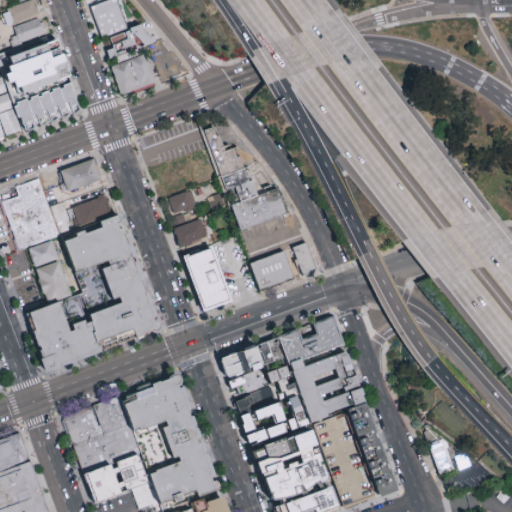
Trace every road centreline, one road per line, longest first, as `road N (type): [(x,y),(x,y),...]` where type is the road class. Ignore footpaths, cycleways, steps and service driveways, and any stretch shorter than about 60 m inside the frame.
road 1 (secondary): [(429,511),(342,285)]
road 2 (secondary): [(342,285),(294,189),(216,86)]
road 3 (motorway): [(342,285),(406,294),(511,405)]
road 4 (motorway): [(303,73),(424,235)]
road 5 (motorway): [(473,225),(356,65)]
road 6 (motorway): [(282,82),(368,254)]
road 7 (secondary): [(190,342),(252,511)]
road 8 (secondary): [(32,401),(190,342)]
road 9 (secondary): [(190,342),(342,285)]
road 10 (motorway): [(368,254),(448,382)]
road 11 (motorway): [(511,103),(452,64),(376,43)]
road 12 (secondary): [(112,126),(158,254)]
